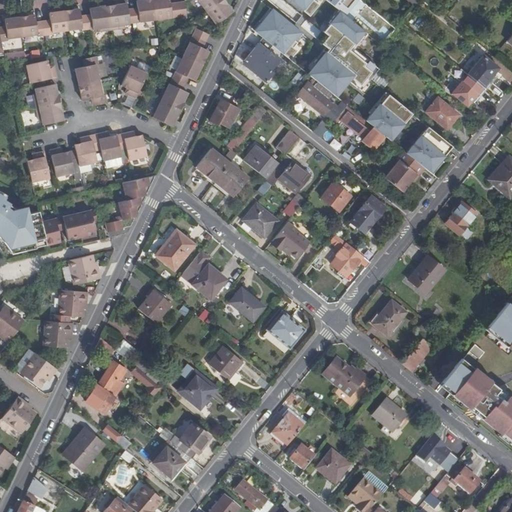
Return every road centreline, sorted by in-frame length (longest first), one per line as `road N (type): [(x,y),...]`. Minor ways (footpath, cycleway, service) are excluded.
road 1 (residential): [(161,181),(4,511)]
road 2 (residential): [(220,63),(416,222)]
road 3 (residential): [(334,322),(511,472)]
road 4 (residential): [(161,181),(334,322)]
road 5 (residential): [(239,440),(334,322)]
road 6 (residential): [(416,222),(511,105)]
road 7 (residential): [(334,322),(416,222)]
